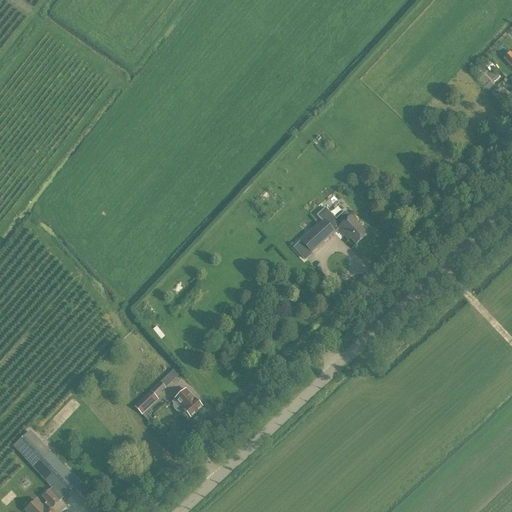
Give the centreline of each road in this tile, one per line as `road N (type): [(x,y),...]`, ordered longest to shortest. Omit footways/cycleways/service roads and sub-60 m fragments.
road 1 (tertiary): [(337,366),(511,204)]
road 2 (track): [(121,294),(116,319),(135,345),(127,402),(148,444),(182,467)]
road 3 (track): [(0,82),(44,24),(136,95)]
road 4 (tertiary): [(219,477),(337,366)]
road 5 (unclassified): [(315,343),(408,257)]
